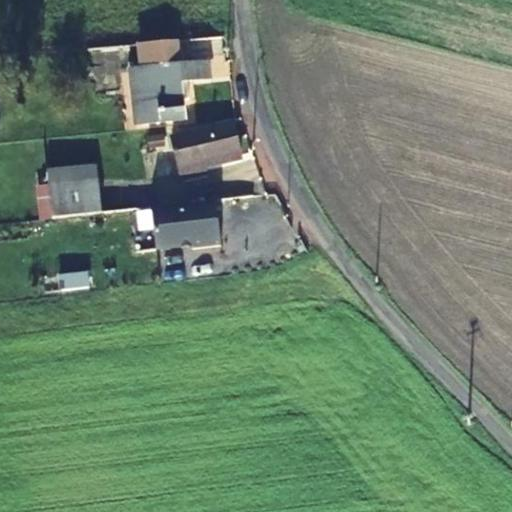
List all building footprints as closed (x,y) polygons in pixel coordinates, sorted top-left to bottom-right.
[(133,127),(187,122),(183,85),(212,82),(210,65),(182,68),(179,41),(137,45),(139,72),(127,73),(133,127)] [(120,87),(119,74),(96,76),(97,89),(120,87)] [(234,123),(195,135),(202,164),(242,153),(234,123)] [(48,185),(52,214),(100,208),(96,179),(48,185)] [(219,201),(155,210),(162,253),(197,247),(198,250),(227,245),(219,201)]
